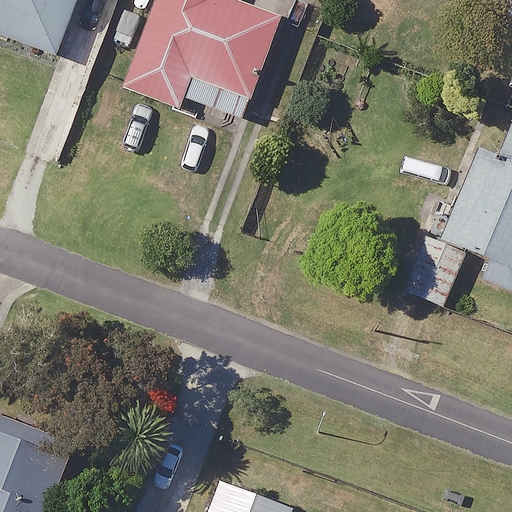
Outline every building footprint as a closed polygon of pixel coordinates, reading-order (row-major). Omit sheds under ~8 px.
[(0,0),(0,36),(51,55),(70,0),(0,0)] [(151,0),(118,87),(191,115),(195,102),(236,118),(275,17),(230,0),(151,0)] [(511,126),(503,123),(490,157),(475,151),(438,240),(487,260),(479,280),(511,293),(511,126)] [(460,254),(420,239),(400,291),(440,306),(460,254)] [(0,511),(43,511),(68,446),(0,419),(0,511)] [(285,511),(287,507),(215,481),(203,511),(285,511)]
